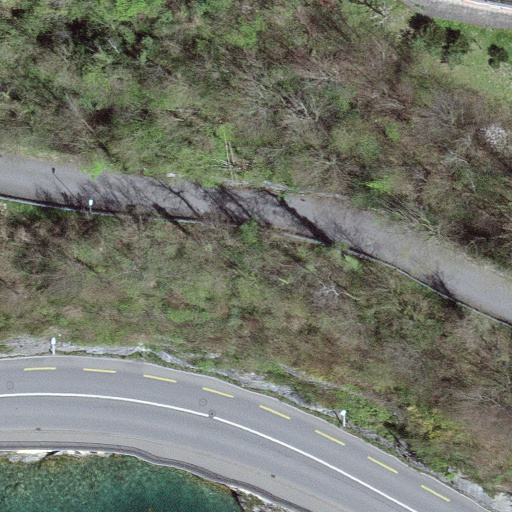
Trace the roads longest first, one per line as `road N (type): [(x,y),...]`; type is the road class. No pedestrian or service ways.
road 1 (residential): [(511,299),(332,214),(0,169)]
road 2 (primary): [(413,511),(223,420),(108,397),(0,397)]
